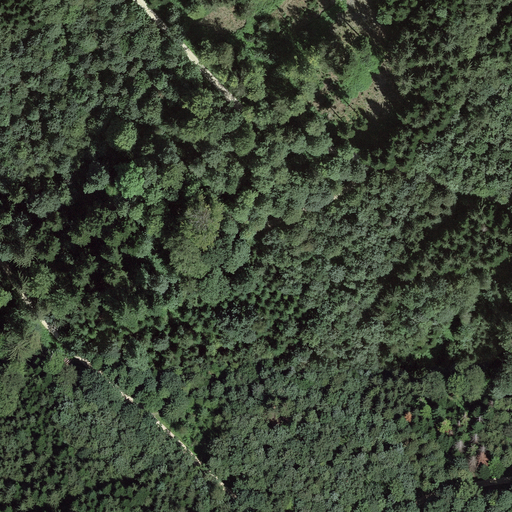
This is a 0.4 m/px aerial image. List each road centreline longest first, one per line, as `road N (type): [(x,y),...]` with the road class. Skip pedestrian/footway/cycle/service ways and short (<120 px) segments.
road 1 (track): [(511,204),(257,124),(138,0)]
road 2 (track): [(0,256),(60,339),(253,511)]
road 3 (track): [(154,420),(179,389),(183,307),(214,244)]
road 4 (track): [(214,244),(348,189),(370,161)]
road 5 (track): [(394,511),(511,477)]
